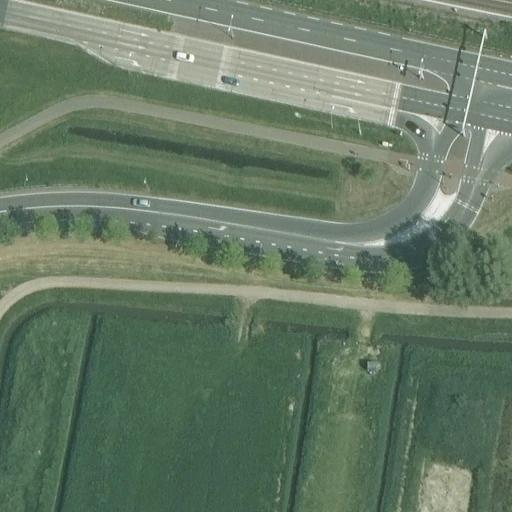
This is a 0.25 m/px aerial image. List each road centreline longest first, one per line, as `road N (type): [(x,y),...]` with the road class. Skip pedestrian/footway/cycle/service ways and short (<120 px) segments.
road 1 (track): [(0,313),(22,291),(59,284),(511,315)]
road 2 (primary): [(477,72),(150,0)]
road 3 (primary): [(0,17),(316,85)]
road 4 (secondary): [(258,231),(340,256),(388,258),(437,240),(467,204),(495,120)]
road 5 (secondary): [(0,214),(94,208),(258,231)]
road 6 (secondary): [(431,166),(410,212),(381,228),(258,231)]
road 7 (secondary): [(316,85),(407,125),(425,140),(431,166)]
road 8 (primary): [(316,85),(461,112)]
